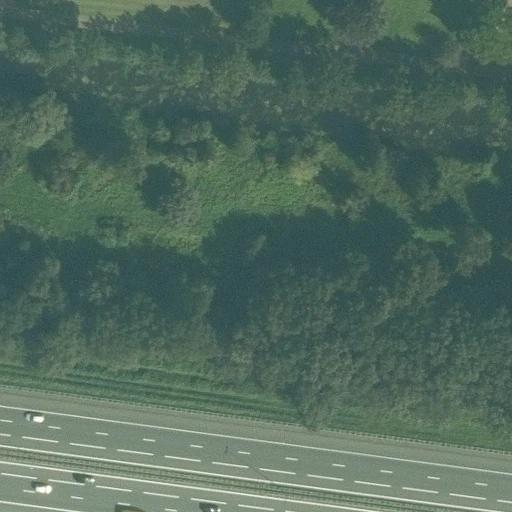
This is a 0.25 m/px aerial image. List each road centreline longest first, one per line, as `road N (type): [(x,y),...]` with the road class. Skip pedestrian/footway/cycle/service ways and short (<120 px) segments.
road 1 (track): [(0,190),(71,211),(107,207),(229,221),(289,210),(397,242),(511,243)]
road 2 (motorway): [(511,494),(0,426)]
road 3 (unclassified): [(511,73),(0,11)]
road 4 (motorway): [(0,481),(230,511)]
